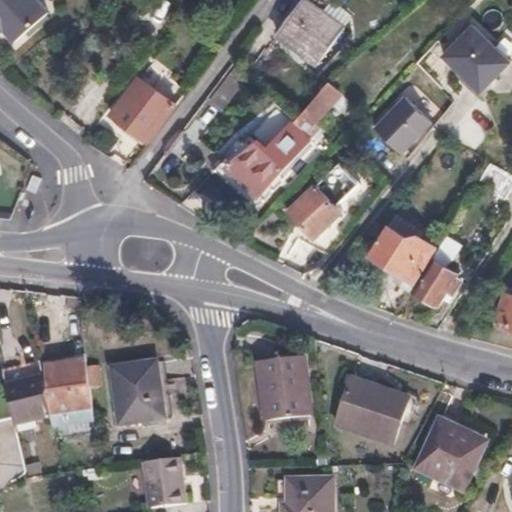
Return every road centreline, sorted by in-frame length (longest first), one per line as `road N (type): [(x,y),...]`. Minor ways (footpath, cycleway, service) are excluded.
road 1 (residential): [(278,0),(142,171),(120,216)]
road 2 (residential): [(231,511),(209,298)]
road 3 (tertiary): [(511,366),(327,306)]
road 4 (residential): [(0,87),(76,169),(89,224)]
road 5 (tertiary): [(327,306),(213,241)]
